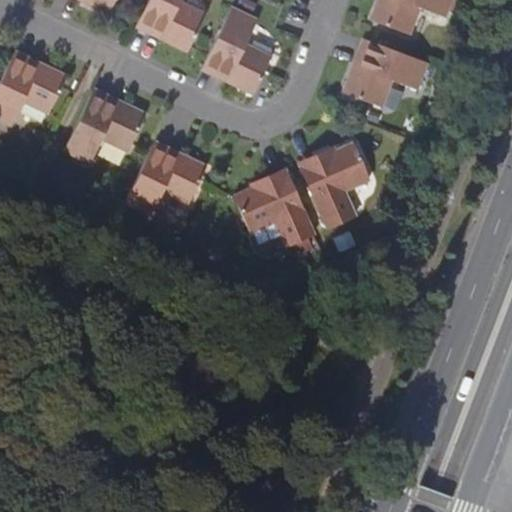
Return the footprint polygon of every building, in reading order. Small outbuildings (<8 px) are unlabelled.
[(90,0),(93,1),(91,5),(109,14),(114,6),(116,0),(90,0)] [(150,0),(142,19),(139,24),(170,39),(168,42),(190,53),(192,48),(207,18),(182,5),(184,0),(150,0)] [(386,0),(381,0),(373,22),(382,26),(409,35),(419,9),(446,19),(448,14),(455,16),(458,8),(461,0),(386,0)] [(461,0),(458,8),(465,11),(468,0),(461,0)] [(210,58),(206,66),(238,82),(235,85),(255,95),(266,74),(273,59),(248,47),(260,20),(234,8),(210,58)] [(358,77),(353,75),(346,95),(370,104),(382,108),(392,81),(419,90),(429,65),(375,46),(370,44),(358,77)] [(65,80),(45,70),(43,74),(12,58),(9,63),(0,83),(0,122),(11,128),(23,103),(48,115),(61,88),(65,80)] [(143,118),(126,110),(124,114),(91,98),(64,155),(90,168),(102,142),(127,153),(131,146),(143,118)] [(302,169),(306,178),(330,230),(356,218),(346,192),(370,180),(354,146),(335,154),(302,169)] [(207,171),(187,162),(186,165),(153,149),(149,155),(126,206),(152,218),(165,192),(191,204),(202,183),(207,171)] [(315,236),(292,184),(288,175),(253,190),(234,198),(249,234),(276,223),(286,249),(315,236)]
